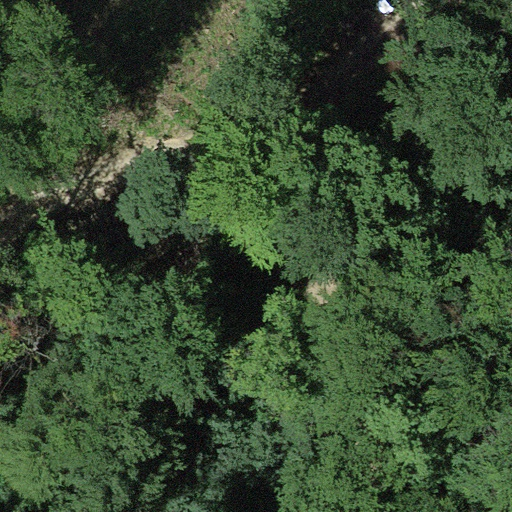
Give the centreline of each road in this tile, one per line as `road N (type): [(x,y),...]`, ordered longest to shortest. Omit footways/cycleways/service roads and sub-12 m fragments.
road 1 (track): [(0,217),(70,180),(194,136),(403,0)]
road 2 (track): [(194,136),(299,270),(349,471),(338,511)]
